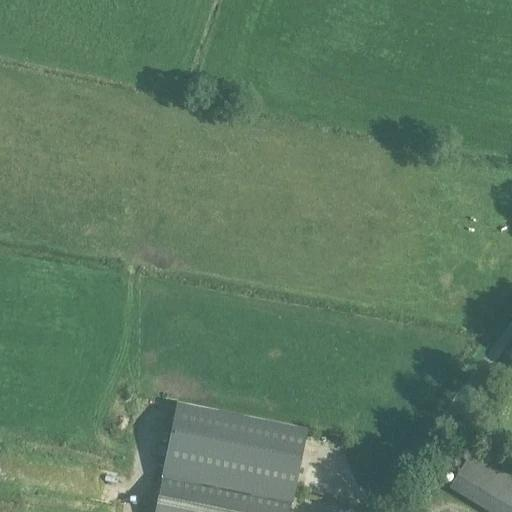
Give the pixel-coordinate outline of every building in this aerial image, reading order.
[(155,511),(289,511),(305,432),(177,406),(164,473),(155,511)] [(59,433),(59,443),(77,443),(77,433),(59,433)] [(511,511),(511,479),(473,456),(450,494),(480,511),(511,511)] [(303,475),(301,493),(321,495),(323,477),(303,475)] [(319,511),(319,503),(298,504),(298,511),(319,511)]
